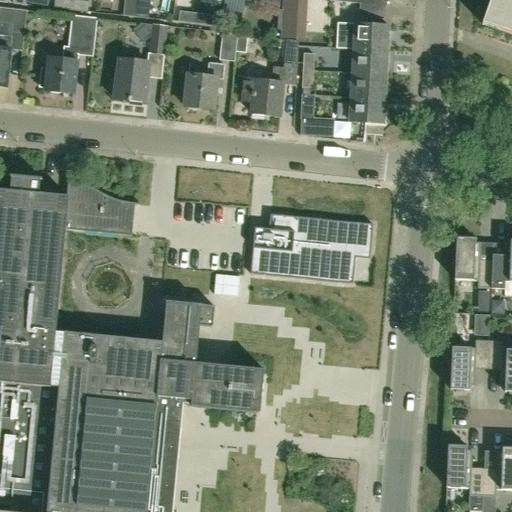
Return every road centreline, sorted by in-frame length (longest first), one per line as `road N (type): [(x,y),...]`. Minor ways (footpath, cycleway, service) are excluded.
road 1 (residential): [(0,125),(426,172)]
road 2 (residential): [(394,511),(426,172)]
road 3 (residential): [(426,172),(436,0)]
